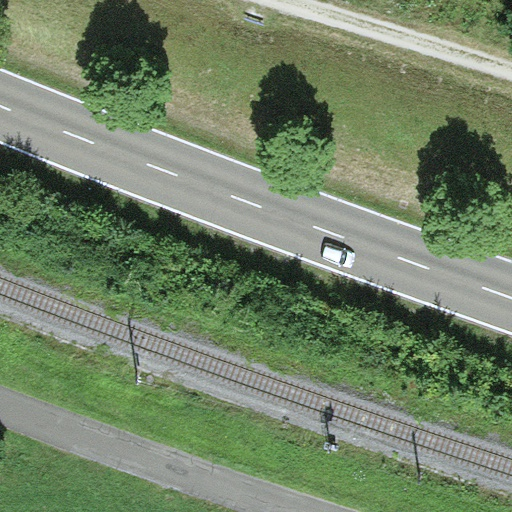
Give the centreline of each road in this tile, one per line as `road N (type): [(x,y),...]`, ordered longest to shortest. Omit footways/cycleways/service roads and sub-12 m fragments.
road 1 (primary): [(0,109),(511,298)]
road 2 (track): [(0,415),(274,511)]
road 3 (track): [(511,78),(255,0)]
